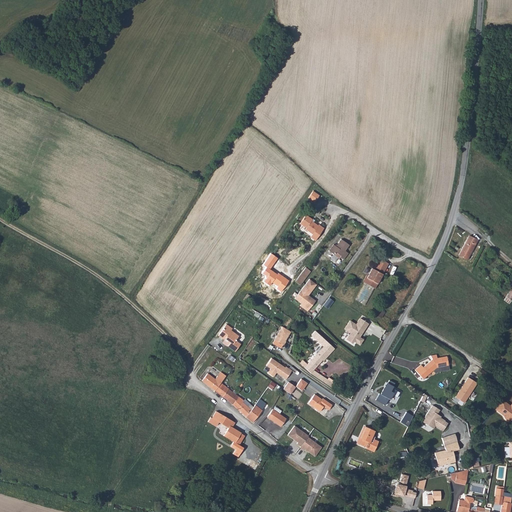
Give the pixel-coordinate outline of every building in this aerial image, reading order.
[(314,190),(308,198),(315,202),(320,195),(314,190)] [(312,220),(305,215),(298,225),(311,234),(309,237),(314,241),(323,228),(318,224),(317,226),(311,222),(312,220)] [(468,260),(477,240),(470,236),(459,256),(468,260)] [(339,254),(347,243),(342,239),(337,247),(334,245),(330,251),(336,255),(338,253),(339,254)] [(351,245),(347,243),(339,254),(343,256),(342,258),(346,260),(350,254),(347,251),(351,245)] [(377,264),(386,269),(389,263),(381,258),(377,264)] [(375,288),(386,269),(377,264),(375,268),(372,267),(368,274),(364,282),(375,288)] [(311,271),(306,267),(295,282),(300,286),(311,271)] [(316,284),(308,279),(294,298),(301,303),(299,305),(306,311),(314,300),(307,295),(316,284)] [(511,280),(506,288),(510,291),(503,300),(509,304),(511,299),(511,280)] [(381,309),(377,315),(381,318),(385,312),(381,309)] [(368,323),(359,318),(356,323),(357,324),(356,325),(349,321),(344,329),(350,333),(345,340),(352,344),(353,341),(359,345),(363,340),(359,337),(368,323)] [(227,346),(234,352),(240,344),(235,341),(238,336),(230,331),(231,329),(225,325),(217,336),(223,340),(224,339),(229,343),(227,346)] [(282,327),(274,340),(274,341),(283,346),(285,342),(290,332),(282,327)] [(334,348),(315,330),(311,335),(323,346),(304,367),(310,373),(313,369),(322,359),(323,360),(334,348)] [(437,372),(449,370),(447,356),(437,358),(436,354),(431,355),(432,358),(423,366),(421,364),(415,369),(422,378),(431,371),(434,374),(437,372)] [(284,368),(271,358),(266,365),(270,368),(267,372),(273,376),(276,372),(285,378),(290,371),(285,367),(284,368)] [(313,369),(310,373),(338,391),(340,387),(313,369)] [(214,379),(220,383),(223,380),(225,376),(220,372),(214,379)] [(207,373),(201,381),(214,391),(220,383),(214,379),(207,373)] [(248,377),(240,388),(249,394),(259,379),(254,376),(252,379),(248,377)] [(455,397),(464,403),(477,383),(467,377),(455,397)] [(296,387),(303,391),(308,383),(301,378),(296,387)] [(394,383),(389,380),(382,395),(379,393),(375,400),(385,405),(388,399),(389,399),(392,395),(396,398),(399,392),(394,390),(393,393),(390,391),(394,383)] [(295,387),(288,382),(284,390),(290,394),(295,387)] [(220,383),(214,391),(228,402),(234,395),(231,392),(220,383)] [(322,399),(314,394),(308,403),(319,411),(323,406),(328,410),(331,405),(322,398),(322,399)] [(234,395),(228,402),(245,416),(250,409),(241,402),(242,401),(238,398),(234,395)] [(511,399),(509,404),(501,398),(494,406),(502,412),(505,417),(511,418),(511,417),(511,399)] [(241,402),(250,409),(252,407),(243,399),(242,401),(241,402)] [(256,414),(260,409),(254,403),(252,407),(250,409),(256,414)] [(278,426),(284,418),(277,412),(279,409),(273,404),(264,416),(278,426)] [(438,410),(432,406),(422,421),(427,424),(430,424),(434,426),(434,425),(442,430),(447,423),(439,418),(440,416),(436,414),(438,410)] [(250,409),(245,416),(244,417),(251,422),(256,414),(250,409)] [(212,418),(228,427),(223,435),(235,442),(241,432),(231,427),(234,422),(216,411),(212,418)] [(406,412),(399,423),(406,427),(412,416),(406,412)] [(307,434),(292,425),(286,434),(296,441),(295,443),(300,445),(299,446),(303,449),(303,448),(313,455),(320,445),(306,435),(307,434)] [(362,446),(362,447),(370,451),(376,441),(371,438),(369,442),(366,441),(372,430),(364,426),(355,442),(362,446)] [(441,438),(444,446),(457,442),(454,433),(441,438)] [(445,451),(434,453),(437,466),(454,462),(452,451),(458,449),(457,442),(444,446),(445,451)] [(465,482),(469,467),(457,469),(455,480),(458,480),(465,482)] [(415,499),(416,493),(413,492),(413,491),(407,489),(407,486),(406,486),(409,476),(402,475),(399,485),(397,484),(395,494),(415,499)] [(420,482),(418,488),(423,489),(426,479),(420,482)] [(503,491),(505,482),(502,481),(501,483),(497,482),(495,490),(503,491)] [(503,494),(503,491),(495,490),(494,498),(501,500),(501,499),(503,494)] [(441,501),(441,491),(432,492),(432,495),(427,495),(427,504),(433,505),(433,501),(441,501)] [(484,506),(484,505),(476,503),(475,507),(468,506),(469,500),(472,500),(473,497),(472,495),(464,494),(463,498),(458,497),(456,509),(464,510),(464,511),(480,511),(481,508),(484,509),(484,506)]
